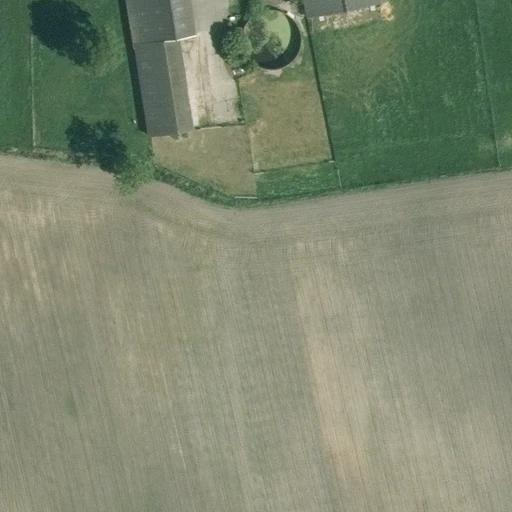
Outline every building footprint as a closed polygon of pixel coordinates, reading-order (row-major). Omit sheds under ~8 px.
[(126,0),(134,46),(176,39),(195,36),(189,0),(126,0)] [(302,0),(306,19),(387,2),(386,0),(302,0)] [(279,13),(278,12),(277,12),(276,12),(275,12),(274,12),(273,12),(272,11),(271,11),(270,11),(269,11),(268,11),(267,12),(266,12),(265,12),(264,12),(263,12),(262,13),(261,13),(260,13),(259,14),(258,14),(257,15),(256,15),(255,16),(254,17),(253,17),(252,18),(251,18),(251,19),(250,20),(249,20),(248,21),(248,22),(247,23),(246,24),(245,25),(245,26),(244,27),(244,28),(243,29),(243,30),(242,31),(242,32),(242,33),(241,34),(241,35),(241,36),(241,37),(241,38),(241,39),(240,40),(240,41),(240,42),(240,43),(241,44),(241,45),(241,46),(241,47),(241,48),(241,49),(242,50),(242,51),(242,52),(243,53),(243,54),(244,55),(244,56),(245,57),(245,58),(246,59),(247,60),(248,61),(248,62),(249,62),(249,63),(250,64),(251,64),(252,65),(252,66),(253,66),(254,67),(255,67),(256,68),(257,68),(258,69),(259,70),(260,70),(261,70),(262,71),(263,71),(264,71),(265,71),(266,71),(267,72),(268,72),(269,72),(270,72),(271,72),(272,72),(273,72),(274,72),(275,71),(276,71),(277,71),(278,71),(279,71),(280,70),(281,70),(282,69),(283,69),(284,69),(285,68),(286,68),(287,67),(288,66),(289,65),(290,65),(291,64),(291,63),(292,63),(293,62),(293,61),(294,61),(295,60),(295,59),(296,58),(296,57),(297,57),(297,56),(298,55),(298,54),(298,53),(299,52),(299,51),(299,50),(300,49),(300,48),(300,47),(300,46),(301,45),(301,44),(301,43),(301,42),(301,41),(301,40),(301,39),(301,38),(300,37),(300,36),(300,35),(300,34),(300,33),(299,32),(299,31),(298,30),(298,29),(297,28),(297,27),(297,26),(296,25),(295,25),(295,24),(294,23),(294,22),(293,21),(292,21),(292,20),(291,19),(290,19),(289,18),(289,17),(288,17),(287,16),(286,16),(285,15),(284,14),(283,14),(282,14),(281,13),(280,13),(279,13)] [(176,39),(134,46),(148,138),(191,131),(176,39)] [(266,103),(333,93),(329,71),(241,85),(244,105),(266,102),(266,103)] [(242,136),(330,122),(327,104),(239,118),(242,136)]
